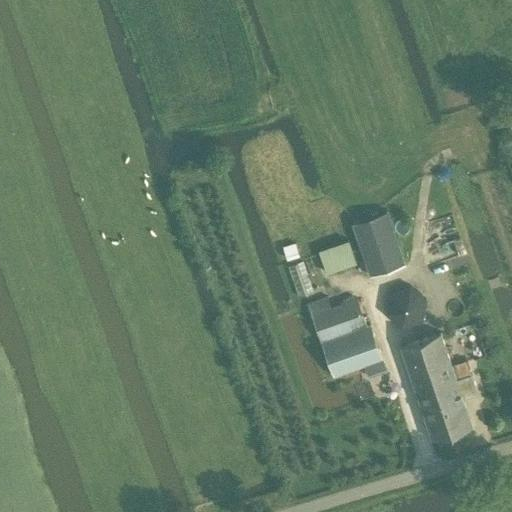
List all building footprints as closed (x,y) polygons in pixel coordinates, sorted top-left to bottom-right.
[(511,109),(500,114),(504,127),(511,124),(511,109)] [(371,274),(405,262),(387,210),(353,222),(371,274)] [(356,262),(349,240),(319,250),(326,272),(356,262)] [(296,241),(283,244),(288,258),(300,254),(296,241)] [(313,291),(303,261),(288,266),(298,296),(313,291)] [(391,291),(387,312),(403,327),(424,320),(428,298),(412,284),(391,291)] [(330,306),(327,296),(308,303),(314,321),(315,320),(334,374),(374,361),(382,358),(370,324),(368,325),(361,304),(358,297),(330,306)] [(462,397),(477,392),(466,359),(451,364),(440,332),(401,345),(432,438),(472,425),(462,397)] [(382,358),(374,361),(378,372),(385,369),(382,358)]
